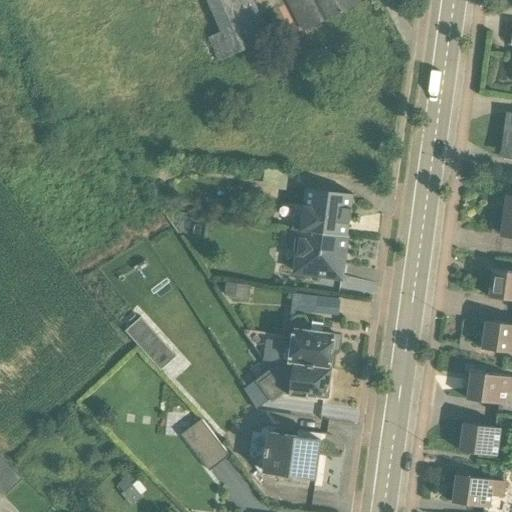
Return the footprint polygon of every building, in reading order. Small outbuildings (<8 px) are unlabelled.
[(254,0),(207,0),(222,32),(209,38),(219,62),(271,38),(254,0)] [(359,0),(286,0),(303,32),(361,3),(359,0)] [(511,112),(507,112),(501,156),(511,157),(511,112)] [(263,187),(287,190),(289,172),(265,169),(263,187)] [(292,229),(348,237),(354,195),(305,188),(302,206),(296,205),(292,229)] [(511,195),(506,194),(500,236),(511,238),(511,195)] [(343,279),(348,237),(292,229),(288,259),(295,260),(293,272),(343,279)] [(511,271),(494,269),(490,297),(511,299),(511,271)] [(225,295),(250,298),(252,285),(226,282),(225,295)] [(338,315),(339,301),(337,301),(337,299),(294,293),(292,310),(338,315)] [(128,331),(161,369),(176,356),(143,318),(128,331)] [(511,324),(486,321),(483,348),(511,352),(511,324)] [(293,363),(333,369),(334,364),(333,364),(337,337),(338,337),(338,333),(323,332),(324,323),(314,322),(313,330),(295,328),(293,342),(284,341),(285,336),(248,330),(248,337),(264,359),(280,361),(293,363)] [(291,394),(293,363),(280,361),(256,380),(272,402),(284,393),(291,394)] [(331,388),(333,369),(293,363),(291,394),(328,397),(329,388),(331,388)] [(511,376),(471,371),(468,398),(506,404),(507,392),(511,392),(511,376)] [(182,434),(210,470),(230,455),(202,419),(182,434)] [(502,427),(464,423),(460,450),(498,454),(502,427)] [(323,439),(253,431),(250,458),(259,470),(318,479),(323,439)] [(3,460),(0,463),(0,480),(12,469),(3,460)] [(12,469),(0,480),(0,494),(1,496),(20,478),(12,469)] [(506,481),(457,474),(453,502),(492,507),(493,494),(504,496),(506,481)]
